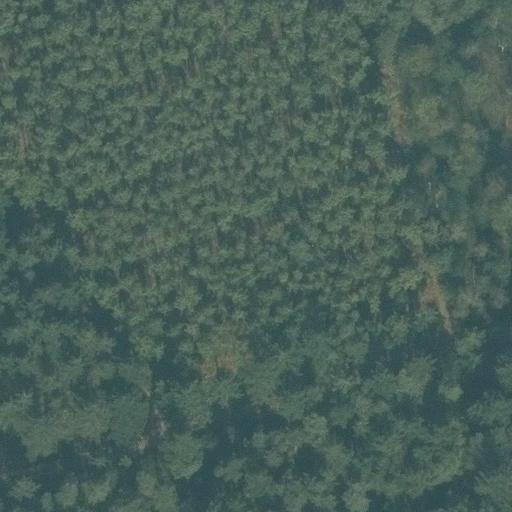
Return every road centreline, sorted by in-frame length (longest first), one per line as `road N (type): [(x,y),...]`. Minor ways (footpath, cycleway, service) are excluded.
road 1 (track): [(0,470),(169,431),(511,317)]
road 2 (track): [(169,431),(0,196)]
